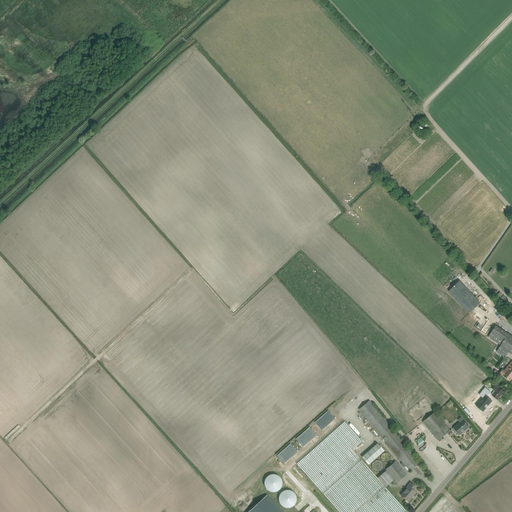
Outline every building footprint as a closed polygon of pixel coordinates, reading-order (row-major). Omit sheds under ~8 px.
[(449,291),(469,314),(481,303),(460,281),(449,291)] [(509,352),(511,354),(511,336),(496,325),(488,337),(501,345),(496,352),(505,358),(509,352)] [(511,362),(504,371),(503,370),(500,373),(510,381),(511,378),(511,362)] [(484,396),(477,404),(484,410),(493,399),(488,394),(491,390),(486,385),(480,393),(484,396)] [(504,392),(500,389),(498,387),(498,388),(495,385),(492,389),(495,391),(492,395),(494,397),(497,400),(504,392)] [(347,405),(343,400),(334,408),(339,413),(347,405)] [(359,409),(407,467),(410,471),(420,463),(417,459),(369,401),(359,409)] [(423,422),(435,437),(438,441),(450,431),(447,427),(435,412),(423,422)] [(327,415),(312,428),(319,437),(334,423),(327,415)] [(469,426),(463,420),(461,417),(458,420),(460,422),(453,428),(456,431),(459,435),(463,432),(462,432),(469,426)] [(297,464),(339,511),(407,511),(408,511),(386,487),(394,480),(397,483),(406,474),(396,461),(386,469),(387,470),(378,478),(354,451),(363,442),(345,421),(297,464)] [(377,443),(362,457),(369,465),(384,451),(377,443)] [(277,476),(277,486),(287,486),(287,476),(277,476)] [(400,495),(404,498),(408,501),(413,495),(416,492),(414,490),(416,487),(411,483),(400,495)] [(288,493),(290,493),(290,500),(298,500),(298,495),(293,495),(293,488),(288,488),(288,493)] [(283,511),(268,495),(249,511),(283,511)]
